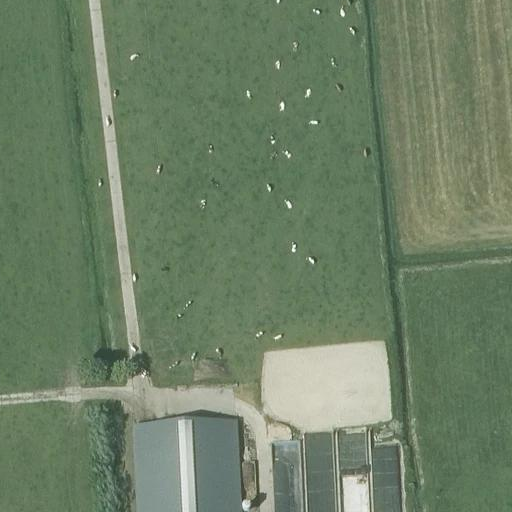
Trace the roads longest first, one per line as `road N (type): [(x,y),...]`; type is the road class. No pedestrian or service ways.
road 1 (track): [(260,511),(256,424),(137,393),(93,0)]
road 2 (track): [(137,393),(0,401)]
